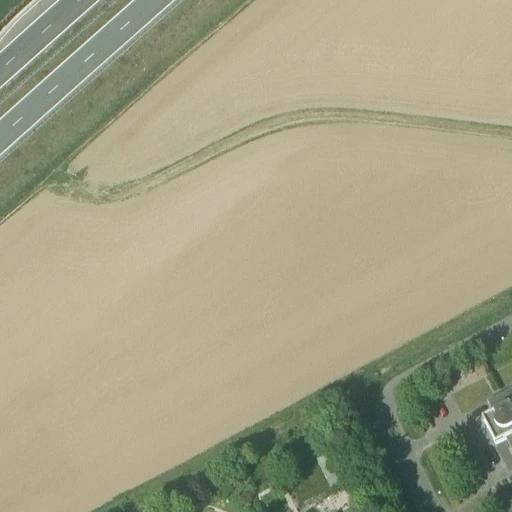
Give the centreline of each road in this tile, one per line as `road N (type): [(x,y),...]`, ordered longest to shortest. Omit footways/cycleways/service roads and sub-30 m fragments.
road 1 (track): [(511,133),(290,112),(118,199)]
road 2 (residential): [(511,323),(398,386),(385,413),(391,448),(423,511)]
road 3 (trunk): [(0,137),(157,0)]
